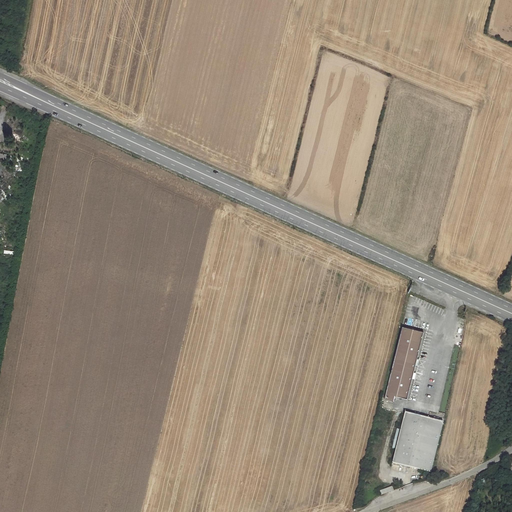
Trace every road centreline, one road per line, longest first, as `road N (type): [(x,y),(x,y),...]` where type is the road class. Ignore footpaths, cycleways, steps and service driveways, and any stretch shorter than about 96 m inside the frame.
road 1 (primary): [(0,80),(511,313)]
road 2 (unclassified): [(360,511),(461,477),(511,448)]
